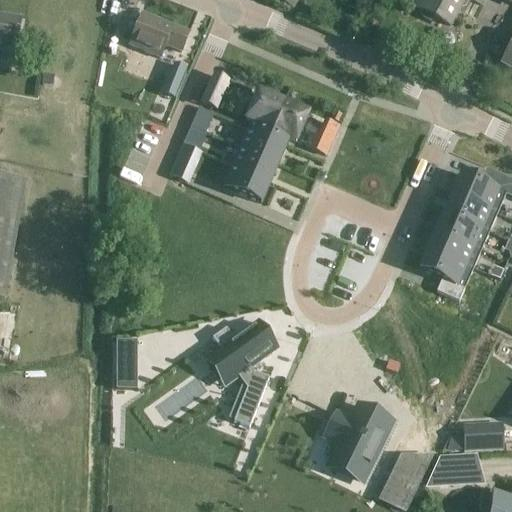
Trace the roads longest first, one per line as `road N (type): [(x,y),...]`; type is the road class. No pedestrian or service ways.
road 1 (tertiary): [(451,107),(209,0)]
road 2 (residential): [(451,107),(379,277)]
